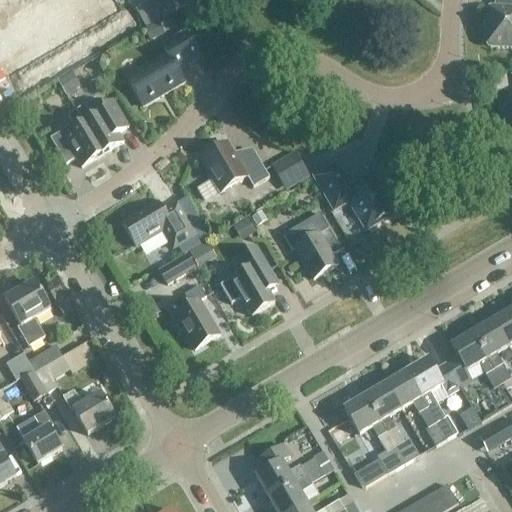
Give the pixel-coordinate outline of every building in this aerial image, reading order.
[(51,49),(72,37),(49,0),(46,0),(28,11),(51,49)] [(78,0),(49,0),(72,37),(93,24),(78,0)] [(108,0),(78,0),(93,24),(115,11),(108,0)] [(156,0),(153,2),(164,20),(173,15),(164,0),(156,0)] [(164,0),(173,15),(183,9),(177,0),(164,0)] [(177,0),(183,9),(192,4),(189,0),(177,0)] [(511,0),(494,0),(494,10),(491,9),(486,14),(484,45),(489,50),(511,51),(511,0)] [(144,7),(155,26),(157,24),(164,20),(153,2),(144,7)] [(135,13),(145,31),(155,26),(144,7),(135,13)] [(28,11),(7,24),(29,62),(51,49),(28,11)] [(0,62),(7,75),(29,62),(7,24),(0,27),(0,62)] [(145,31),(144,32),(150,42),(163,35),(157,24),(155,26),(145,31)] [(159,47),(166,58),(125,82),(142,110),(183,86),(176,75),(201,60),(185,32),(159,47)] [(118,37),(105,44),(109,51),(122,44),(118,37)] [(105,44),(92,52),(96,59),(109,51),(105,44)] [(81,52),(68,59),(72,66),(85,58),(81,52)] [(52,69),(39,77),(43,84),(56,76),(52,69)] [(67,100),(82,92),(72,75),(58,84),(67,100)] [(39,77),(26,84),(30,91),(43,84),(39,77)] [(511,100),(500,107),(499,113),(511,135),(511,100)] [(96,101),(83,109),(75,114),(102,159),(123,146),(117,137),(128,131),(112,105),(111,105),(96,101)] [(102,159),(75,114),(66,119),(74,132),(62,140),(60,136),(49,142),(65,169),(75,163),(81,172),(102,159)] [(27,137),(14,142),(24,167),(37,162),(27,137)] [(239,165),(228,146),(199,163),(219,197),(247,181),(253,191),(269,182),(254,156),(239,165)] [(310,182),(300,165),(283,175),(293,192),(310,182)] [(336,168),(314,180),(334,214),(349,205),(366,234),(399,214),(389,196),(385,198),(373,177),(349,190),(336,168)] [(178,205),(162,214),(158,206),(121,228),(135,252),(163,235),(173,253),(190,243),(194,250),(210,241),(193,212),(185,217),(178,205)] [(256,229),(266,223),(261,215),(251,220),(256,229)] [(341,253),(325,228),(319,217),(282,239),(292,255),(295,253),(313,283),(336,270),(330,260),(341,253)] [(248,222),(234,230),(241,241),(255,233),(248,222)] [(244,274),(230,283),(220,289),(231,308),(241,302),(252,320),(274,307),(267,294),(277,288),(255,251),(236,262),(244,274)] [(167,289),(194,273),(186,259),(159,275),(167,289)] [(44,342),(41,336),(34,324),(50,314),(33,287),(4,305),(20,330),(17,332),(29,351),(44,342)] [(171,321),(179,335),(182,333),(194,354),(219,339),(199,305),(206,302),(199,290),(184,299),(190,309),(171,321)] [(511,312),(493,324),(508,350),(511,347),(511,312)] [(508,350),(493,324),(472,336),(494,372),(502,387),(510,383),(501,368),(502,367),(499,359),(497,357),(508,350)] [(451,348),(458,360),(446,367),(460,391),(472,384),(467,375),(478,368),(484,378),(494,372),(472,336),(451,348)] [(33,375),(32,376),(19,384),(33,406),(57,390),(45,370),(62,359),(55,348),(28,365),(23,357),(21,358),(32,375),(33,374),(33,375)] [(32,375),(21,358),(6,367),(16,385),(32,375)] [(427,362),(406,375),(442,436),(446,444),(458,437),(447,419),(445,420),(436,406),(445,401),(458,394),(444,369),(434,375),(427,362)] [(502,387),(494,372),(484,378),(493,393),(502,387)] [(109,374),(102,378),(107,387),(114,383),(109,374)] [(406,375),(385,387),(401,413),(413,406),(419,417),(427,432),(426,433),(436,450),(446,444),(442,436),(406,375)] [(385,387),(365,399),(401,461),(405,468),(414,463),(404,445),(389,420),(401,413),(385,387)] [(87,440),(114,423),(100,398),(80,410),(73,397),(62,403),(71,417),(72,416),(87,440)] [(365,399),(344,412),(359,438),(372,431),(378,441),(386,455),(377,461),(379,463),(382,468),(387,477),(388,478),(405,468),(401,461),(365,399)] [(496,441),(511,433),(511,432),(505,420),(511,416),(511,401),(484,416),(496,441)] [(37,469),(61,455),(48,433),(52,430),(44,416),(33,422),(41,436),(23,447),(37,469)] [(256,464),(263,476),(255,480),(268,501),(318,472),(314,466),(301,474),(300,473),(290,479),(282,465),(291,460),(283,447),(256,464)] [(0,491),(15,482),(3,461),(5,460),(0,452),(0,491)] [(313,460),(319,471),(324,479),(334,474),(322,455),(313,460)] [(325,483),(318,472),(268,501),(273,511),(296,511),(306,506),(302,499),(312,492),(311,491),(325,483)] [(446,488),(437,493),(447,511),(449,511),(458,507),(446,488)] [(447,511),(437,493),(427,499),(435,511),(447,511)] [(323,511),(309,511),(306,506),(296,511),(343,511),(353,507),(347,498),(323,511)] [(435,511),(427,499),(418,505),(422,511),(435,511)]
